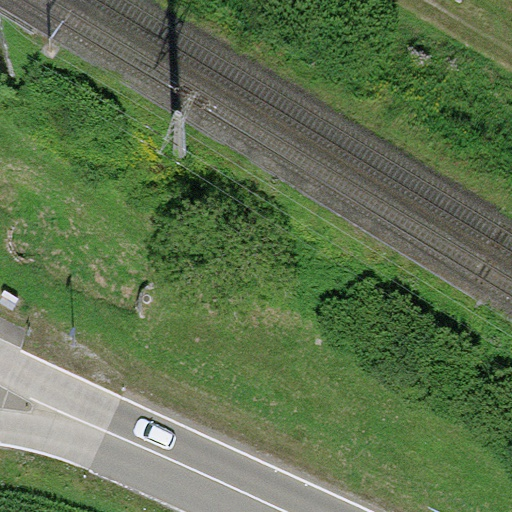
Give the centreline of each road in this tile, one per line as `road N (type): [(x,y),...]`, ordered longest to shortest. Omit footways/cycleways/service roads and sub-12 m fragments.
road 1 (primary): [(108,430),(281,511)]
road 2 (primary): [(108,430),(0,356)]
